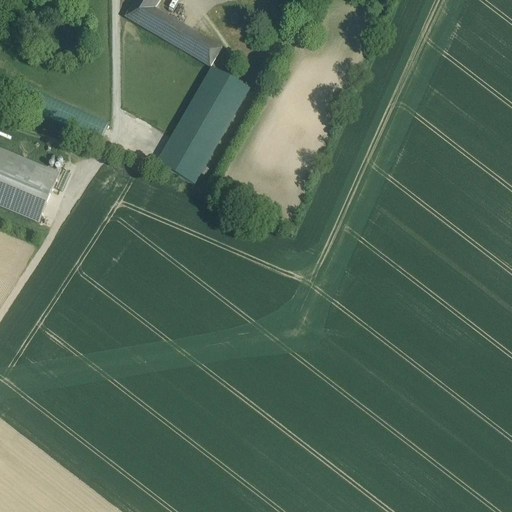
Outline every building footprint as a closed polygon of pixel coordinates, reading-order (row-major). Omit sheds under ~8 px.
[(223,51),(158,13),(164,0),(137,0),(127,22),(213,71),(223,51)] [(216,74),(176,143),(211,164),(251,94),(216,74)] [(106,124),(52,101),(45,118),(99,140),(106,124)] [(132,116),(130,121),(146,126),(147,121),(132,116)] [(211,164),(176,143),(162,168),(197,189),(211,164)] [(59,176),(0,151),(0,206),(39,223),(59,176)]
